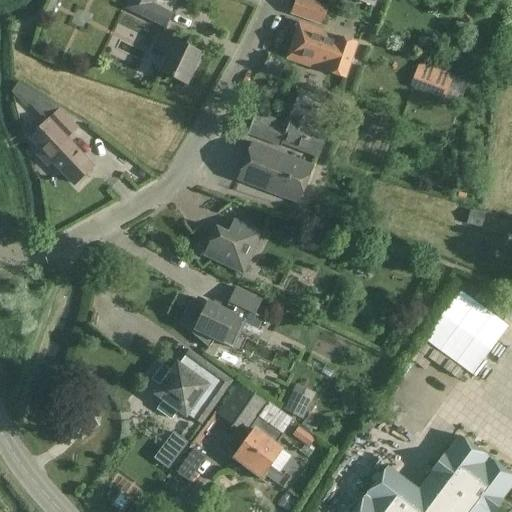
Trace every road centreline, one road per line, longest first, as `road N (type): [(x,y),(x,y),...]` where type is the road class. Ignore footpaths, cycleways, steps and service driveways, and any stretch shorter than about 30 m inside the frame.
road 1 (residential): [(301,511),(452,268)]
road 2 (residential): [(299,215),(380,0)]
road 3 (residential): [(177,177),(242,68),(270,0)]
road 4 (residential): [(0,256),(61,248),(177,177)]
road 5 (residential): [(299,215),(452,268)]
road 6 (residential): [(177,177),(299,215)]
